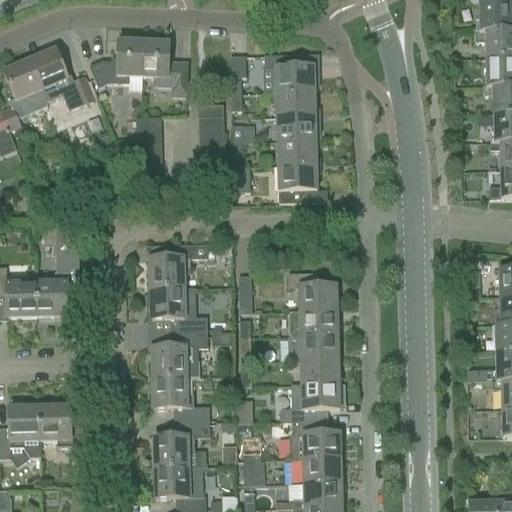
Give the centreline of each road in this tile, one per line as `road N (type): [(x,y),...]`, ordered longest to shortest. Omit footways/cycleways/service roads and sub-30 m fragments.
road 1 (residential): [(0,45),(81,16),(322,30),(345,58),(362,223)]
road 2 (residential): [(109,357),(106,261),(116,235),(362,223)]
road 3 (tertiary): [(412,221),(418,511)]
road 4 (residential): [(362,223),(372,511)]
road 5 (tertiary): [(368,0),(402,109),(412,221)]
road 6 (residential): [(113,511),(109,357)]
